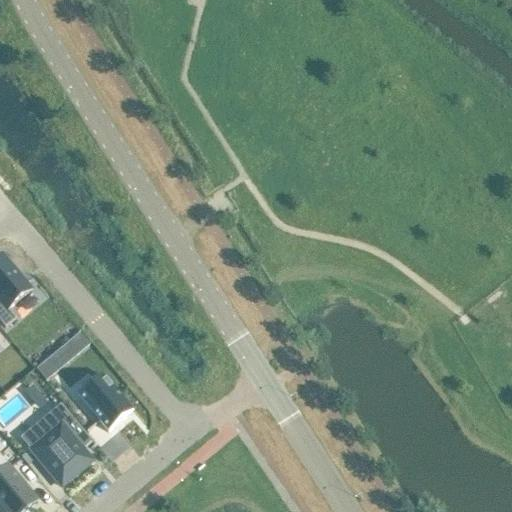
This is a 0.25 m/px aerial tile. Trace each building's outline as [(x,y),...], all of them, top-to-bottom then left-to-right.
[(2,257),(0,258),(0,323),(5,330),(16,321),(8,312),(31,292),(2,257)] [(67,364),(58,354),(38,371),(46,381),(67,364)] [(81,395),(77,398),(99,423),(109,434),(129,416),(133,413),(125,404),(102,377),(81,395)] [(59,427),(30,451),(62,489),(92,463),(81,450),(90,442),(61,408),(51,417),(59,427)] [(10,469),(0,477),(0,506),(5,511),(27,511),(37,504),(10,469)]
